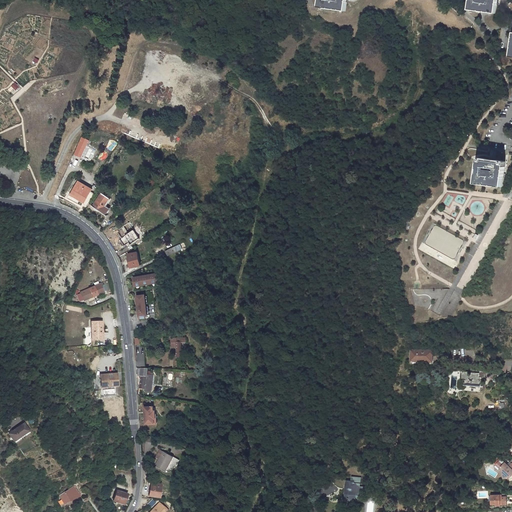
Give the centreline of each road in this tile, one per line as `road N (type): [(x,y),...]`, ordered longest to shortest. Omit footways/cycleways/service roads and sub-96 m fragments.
road 1 (tertiary): [(41,206),(90,229),(116,272),(138,480),(129,511)]
road 2 (unclassified): [(41,206),(82,125),(111,117),(171,141)]
